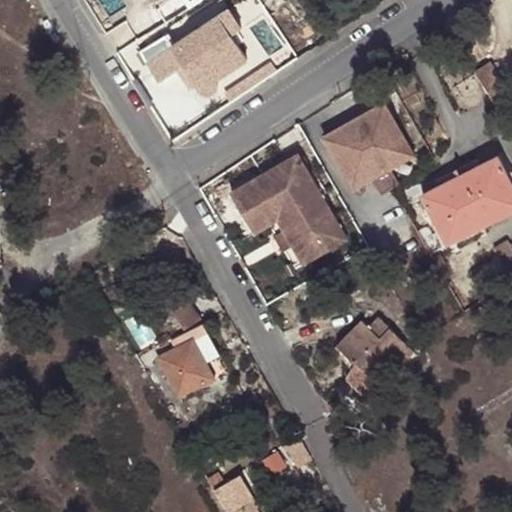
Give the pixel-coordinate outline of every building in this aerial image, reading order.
[(231,10),(220,18),(232,37),(243,30),(231,10)] [(232,37),(220,18),(149,64),(160,79),(175,70),(183,65),(195,85),(201,94),(212,93),(218,88),(218,80),(246,61),(232,37)] [(472,72),(489,98),(503,89),(486,63),(472,72)] [(183,65),(175,70),(188,90),(195,85),(183,65)] [(390,168),(414,154),(384,102),(323,136),(353,189),(373,178),(390,168)] [(299,256),(343,232),(302,155),(234,192),(256,234),(271,225),(280,221),(299,256)] [(511,180),(498,155),(422,193),(447,244),(511,210),(511,180)] [(399,182),(390,168),(373,178),(382,194),(392,187),(399,182)] [(343,232),(299,256),(305,266),(349,242),(343,232)] [(511,280),(511,279),(511,244),(496,255),(511,280)] [(361,319),(335,345),(354,363),(356,362),(379,385),(413,351),(378,316),(368,326),(361,319)] [(214,378),(193,339),(159,357),(179,395),(214,378)] [(308,453),(299,437),(285,446),(294,461),(308,453)] [(285,466),(277,453),(262,462),(269,475),(285,466)] [(308,453),(294,461),(298,469),(312,460),(308,453)] [(243,474),(216,490),(228,511),(237,511),(256,501),(258,500),(243,474)] [(261,511),(256,501),(237,511),(261,511)]
